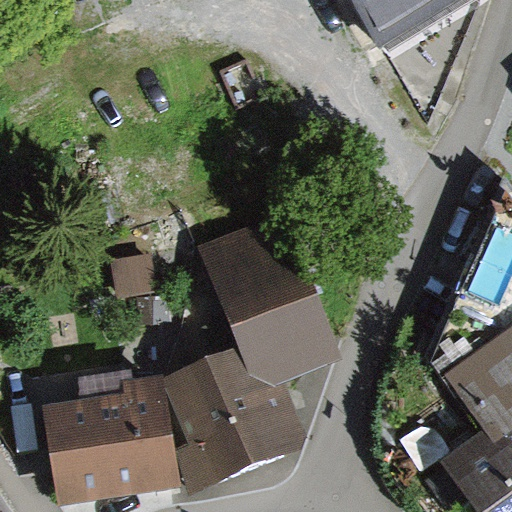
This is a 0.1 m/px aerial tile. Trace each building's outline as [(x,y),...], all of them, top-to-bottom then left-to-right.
[(350,0),(379,48),(457,0),(350,0)] [(288,213),(200,248),(237,348),(250,376),(276,387),(287,382),(341,361),(288,213)] [(511,511),(511,326),(447,372),(489,432),(447,461),(483,511),(511,511)] [(191,442),(181,445),(186,490),(300,450),(307,435),(287,382),(276,387),(250,376),(237,348),(170,377),(191,442)] [(124,394),(44,404),(57,503),(179,488),(165,371),(122,377),(124,394)]
